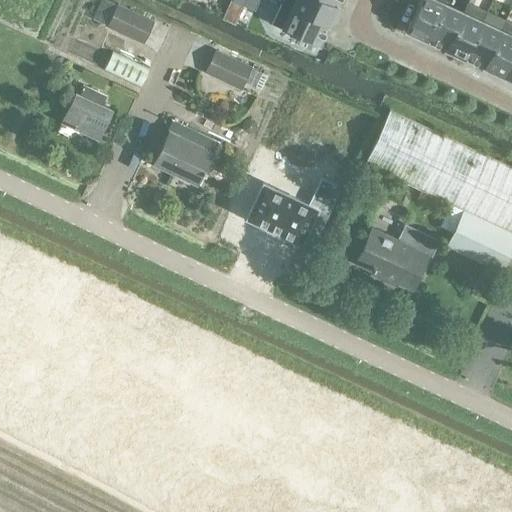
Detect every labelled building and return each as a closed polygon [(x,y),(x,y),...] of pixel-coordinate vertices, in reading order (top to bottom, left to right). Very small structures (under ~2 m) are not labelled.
[(254,10),(258,0),(245,0),(243,5),(254,10)] [(337,6),(323,0),(284,0),(283,3),(328,25),(332,15),(333,16),(333,15),(334,11),(335,11),(335,10),(337,6)] [(426,40),(444,0),(419,0),(405,30),(419,37),(419,38),(420,37),(423,39),(424,40),(424,39),(426,40)] [(445,49),(463,13),(444,4),(445,0),(444,0),(426,40),(428,41),(428,42),(429,42),(433,43),(433,44),(445,49)] [(328,25),(283,3),(273,24),(318,45),(324,32),(325,33),(325,32),(326,28),(327,28),(327,27),(328,25)] [(154,21),(118,4),(107,26),(144,43),(154,21)] [(464,58),(481,21),(485,13),(467,4),(463,13),(445,49),(449,51),(450,52),(450,51),(454,53),(454,54),(455,54),(464,58)] [(483,67),(501,30),(481,21),(464,58),(466,59),(467,60),(467,59),(471,61),(471,62),(472,61),(483,67)] [(503,76),(511,56),(511,25),(505,22),(501,30),(483,67),(485,68),(486,68),(490,70),(489,70),(490,71),(490,70),(503,76)] [(110,49),(102,67),(138,84),(147,66),(110,49)] [(241,90),(251,68),(215,51),(204,72),(241,90)] [(511,56),(503,76),(505,77),(505,78),(505,77),(509,79),(510,80),(510,79),(511,80),(511,56)] [(97,139),(110,108),(75,92),(61,121),(96,138),(96,139),(97,139)] [(244,120),(241,125),(243,130),(248,133),(253,131),(256,126),(254,121),(249,118),(244,120)] [(196,185),(212,152),(171,132),(161,153),(158,151),(152,164),(196,185)] [(265,175),(249,210),(303,236),(309,222),(320,228),(342,180),(324,172),(312,197),(265,175)] [(503,271),(505,265),(511,248),(511,231),(463,208),(446,245),(503,271)] [(412,287),(413,284),(427,256),(430,257),(438,240),(440,241),(440,240),(404,223),(396,240),(371,228),(355,261),(372,269),(370,273),(395,284),(396,280),(412,287)] [(162,425),(158,432),(169,437),(173,430),(162,425)] [(173,430),(169,437),(180,442),(184,435),(173,430)] [(196,441),(193,448),(204,454),(207,446),(196,441)] [(217,444),(214,451),(225,456),(228,449),(217,444)] [(228,449),(225,456),(236,461),(239,454),(228,449)] [(135,457),(118,486),(136,496),(152,467),(135,457)] [(152,467),(136,496),(152,505),(153,505),(169,476),(152,467)] [(152,505),(152,506),(163,511),(171,511),(186,486),(169,476),(153,505),(152,505)] [(186,486),(171,511),(193,511),(203,495),(186,486)] [(242,493),(231,511),(257,511),(250,508),(255,500),(242,493)] [(203,495),(193,511),(216,511),(220,505),(203,495)]
